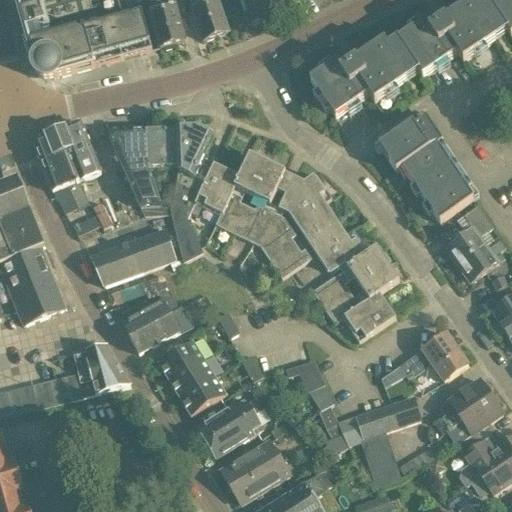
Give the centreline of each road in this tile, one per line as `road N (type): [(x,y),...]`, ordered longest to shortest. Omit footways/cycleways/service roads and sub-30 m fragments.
road 1 (residential): [(511,392),(353,188),(290,126),(256,60)]
road 2 (residential): [(15,149),(130,372),(217,511)]
road 3 (residential): [(22,116),(256,60)]
road 4 (unknown): [(447,309),(359,370),(301,324),(250,339)]
road 5 (residential): [(256,60),(380,0)]
